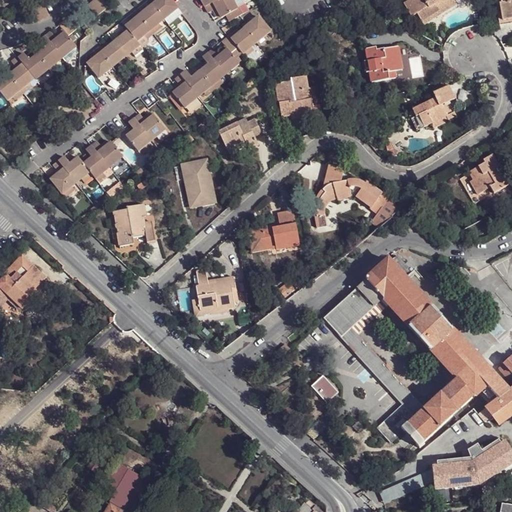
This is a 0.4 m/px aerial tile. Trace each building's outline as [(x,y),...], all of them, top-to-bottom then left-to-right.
[(103,0),(94,0),(94,1),(103,12),(109,7),(103,0)] [(141,12),(143,15),(141,17),(152,32),(160,25),(165,22),(174,15),(179,11),(169,0),(154,0),(154,1),(156,4),(153,6),(148,10),(146,8),(141,12)] [(202,0),(200,1),(207,13),(209,12),(212,11),(215,16),(217,15),(219,18),(225,16),(236,10),(230,0),(202,0)] [(440,13),(456,3),(454,0),(417,0),(422,9),(418,10),(424,20),(439,11),(440,13)] [(511,0),(507,0),(502,1),(498,2),(500,20),(511,17),(511,0)] [(94,1),(88,5),(97,17),(103,12),(94,1)] [(42,3),(36,7),(42,19),(49,15),(42,3)] [(241,16),(250,11),(247,4),(237,9),(241,16)] [(268,13),(263,5),(260,6),(265,15),(268,13)] [(36,7),(29,10),(36,23),(42,19),(36,7)] [(225,16),(228,23),(241,16),(237,9),(236,10),(225,16)] [(439,11),(424,20),(426,23),(440,13),(439,11)] [(168,25),(177,18),(174,15),(165,22),(168,25)] [(71,16),(65,20),(75,31),(80,27),(71,16)] [(129,21),(131,23),(126,28),(129,32),(138,43),(146,37),(152,32),(141,17),(136,20),(135,17),(129,21)] [(243,24),(245,27),(243,28),(254,42),(263,36),(268,31),(257,18),(251,22),(250,19),(243,24)] [(65,20),(60,25),(63,29),(66,33),(68,36),(75,31),(65,20)] [(155,35),(163,29),(160,25),(152,32),(155,35)] [(281,34),(277,27),(273,30),(277,36),(281,34)] [(232,38),(230,39),(228,37),(222,41),(228,50),(231,53),(237,49),(241,53),(249,46),(254,42),(243,28),(238,32),(236,30),(230,35),(232,38)] [(102,47),(105,51),(102,54),(114,68),(122,61),(132,53),(141,46),(138,43),(129,32),(126,34),(123,31),(118,34),(120,38),(110,46),(107,43),(102,47)] [(59,32),(54,35),(51,32),(46,36),(63,58),(71,51),(77,47),(68,36),(66,33),(61,35),(59,32)] [(146,37),(148,41),(155,35),(152,32),(146,37)] [(37,48),(39,51),(37,54),(50,68),(57,62),(63,58),(46,36),(39,40),(42,44),(37,48)] [(258,47),(266,41),(263,36),(254,42),(258,47)] [(141,46),(142,48),(150,42),(148,41),(146,37),(138,43),(141,46)] [(132,53),(136,57),(144,50),(142,48),(141,46),(132,53)] [(245,58),(253,51),(249,46),(241,53),(242,55),(245,58)] [(367,50),(368,61),(364,63),(366,73),(370,73),(372,83),(389,80),(388,73),(403,70),(400,57),(396,56),(395,48),(367,50)] [(218,53),(215,50),(209,54),(226,76),(240,64),(239,63),(231,53),(228,50),(225,52),(223,49),(218,53)] [(237,49),(231,53),(239,63),(242,61),(239,57),(242,55),(241,53),(237,49)] [(66,61),(74,55),(71,51),(63,58),(66,61)] [(9,68),(11,71),(9,74),(21,89),(29,82),(34,77),(35,79),(40,75),(50,68),(37,54),(33,56),(31,53),(26,56),(24,52),(18,57),(17,56),(12,60),(14,64),(9,68)] [(99,79),(105,75),(114,68),(102,54),(98,56),(95,52),(90,57),(92,61),(88,64),(89,66),(99,79)] [(211,87),(220,80),(226,76),(209,54),(203,59),(206,64),(201,67),(204,70),(197,75),(195,72),(190,76),(186,72),(176,80),(178,85),(174,89),(176,92),(172,94),(183,109),(203,94),(211,87)] [(117,72),(125,66),(122,61),(114,68),(117,72)] [(53,72),(60,66),(57,62),(50,68),(53,72)] [(40,75),(43,79),(53,72),(50,68),(40,75)] [(105,75),(108,79),(117,72),(114,68),(105,75)] [(0,77),(0,91),(7,100),(12,96),(21,89),(9,74),(6,76),(4,74),(0,77)] [(289,79),(273,81),(276,100),(277,100),(279,116),(280,116),(281,116),(281,115),(289,114),(289,111),(311,107),(309,99),(307,85),(305,74),(288,76),(289,79)] [(215,91),(223,85),(220,80),(211,87),(215,91)] [(252,81),(245,87),(249,91),(255,86),(252,81)] [(25,93),(31,86),(29,82),(21,89),(25,93)] [(307,85),(309,99),(315,97),(313,84),(307,85)] [(447,85),(430,92),(433,96),(436,105),(439,103),(447,100),(453,98),(447,85)] [(211,87),(203,94),(207,98),(215,91),(211,87)] [(12,96),(15,100),(25,93),(21,89),(12,96)] [(433,96),(410,107),(413,115),(416,114),(424,110),(436,105),(433,96)] [(447,100),(439,103),(445,116),(446,119),(454,115),(447,100)] [(436,105),(424,110),(430,122),(445,116),(439,103),(436,105)] [(289,117),(317,113),(311,107),(289,111),(289,114),(289,117)] [(424,110),(416,114),(421,126),(429,123),(430,122),(424,110)] [(281,115),(281,116),(280,116),(281,123),(290,123),(289,117),(289,114),(281,115)] [(413,115),(409,117),(414,129),(421,126),(416,114),(413,115)] [(142,119),(138,115),(134,118),(152,140),(157,136),(165,129),(153,115),(150,117),(148,115),(142,119)] [(430,122),(429,123),(431,127),(447,120),(446,119),(445,116),(430,122)] [(138,151),(147,144),(152,140),(134,118),(127,123),(131,127),(126,131),(128,134),(126,136),(138,151)] [(396,120),(388,122),(390,129),(397,127),(396,120)] [(245,122),(218,135),(227,152),(244,145),(245,148),(247,152),(257,147),(254,140),(260,136),(254,122),(247,125),(245,122)] [(201,129),(199,130),(202,134),(208,129),(204,124),(200,127),(201,129)] [(160,140),(168,134),(165,129),(157,136),(160,140)] [(188,135),(181,141),(186,147),(194,140),(190,135),(188,135)] [(85,158),(88,162),(84,164),(91,171),(94,176),(96,178),(105,171),(103,168),(113,161),(114,163),(123,156),(112,142),(108,145),(106,142),(102,146),(99,141),(87,150),(90,155),(85,158)] [(395,157),(398,152),(393,149),(392,142),(386,143),(388,153),(395,157)] [(141,154),(150,148),(147,144),(138,151),(141,154)] [(244,145),(227,152),(228,156),(245,148),(244,145)] [(114,163),(117,167),(126,160),(123,156),(114,163)] [(459,180),(473,204),(492,193),(493,195),(508,185),(502,176),(506,174),(500,164),(496,166),(491,156),(482,162),(483,164),(468,174),(469,175),(459,180)] [(53,174),(55,177),(51,180),(64,195),(72,188),(82,179),(91,171),(84,164),(79,157),(75,160),(73,158),(68,162),(65,158),(54,167),(57,171),(53,174)] [(188,183),(186,184),(191,208),(214,203),(205,162),(185,166),(188,183)] [(47,175),(55,170),(51,163),(43,168),(47,175)] [(311,214),(313,226),(325,224),(323,212),(322,210),(323,208),(324,205),(325,202),(327,200),(329,198),(334,197),(335,199),(348,194),(348,193),(354,196),(353,196),(360,202),(368,207),(367,207),(374,213),(375,211),(385,197),(386,195),(379,190),(364,179),(363,181),(344,169),(328,165),(324,184),(320,186),(317,189),(314,193),(313,197),(311,201),(311,205),(311,209),(311,214)] [(82,179),(85,183),(94,176),(91,171),(82,179)] [(100,182),(108,175),(105,171),(96,178),(100,182)] [(146,184),(142,180),(134,184),(139,190),(146,184)] [(67,199),(75,192),(72,188),(64,195),(67,199)] [(96,205),(99,209),(111,199),(107,194),(99,201),(99,202),(96,205)] [(401,208),(385,197),(375,211),(378,214),(372,222),(378,227),(401,208)] [(94,214),(99,209),(96,205),(90,210),(94,214)] [(145,205),(127,208),(128,210),(114,213),(114,217),(116,225),(117,230),(118,235),(120,247),(134,245),(133,239),(146,237),(148,246),(157,245),(152,222),(145,223),(145,217),(146,217),(145,205)] [(412,212),(407,206),(393,217),(399,223),(412,212)] [(271,227),(247,232),(249,241),(254,240),(257,249),(275,245),(276,250),(299,245),(292,212),(276,215),(278,225),(279,228),(272,230),(271,227)] [(254,240),(249,241),(252,255),(276,250),(275,245),(257,249),(254,240)] [(31,268),(33,265),(22,255),(19,258),(31,268)] [(398,256),(391,262),(404,277),(412,271),(406,264),(398,256)] [(19,258),(0,277),(0,302),(6,296),(7,295),(8,296),(23,309),(35,297),(31,293),(34,289),(46,277),(33,265),(31,268),(19,258)] [(390,305),(457,380),(474,398),(486,386),(494,394),(499,399),(510,391),(505,386),(497,377),(480,359),(404,277),(391,262),(388,260),(366,280),(383,299),(390,305)] [(406,264),(412,271),(415,268),(408,262),(406,264)] [(206,271),(197,273),(199,287),(197,288),(198,301),(199,309),(219,307),(219,312),(228,310),(236,309),(233,289),(236,289),(234,278),(208,282),(206,271)] [(296,274),(282,285),(289,293),(303,283),(296,274)] [(324,319),(341,337),(351,328),(383,299),(366,280),(324,319)] [(282,285),(278,289),(284,297),(289,293),(282,285)] [(0,307),(8,298),(20,311),(23,309),(8,296),(7,295),(6,296),(0,302),(0,307)] [(351,328),(358,335),(390,305),(383,299),(351,328)] [(219,307),(199,309),(198,301),(193,301),(196,318),(229,313),(228,310),(219,312),(219,307)] [(415,418),(425,409),(358,335),(351,328),(341,337),(402,404),(415,418)] [(283,356),(290,349),(285,344),(278,351),(283,356)] [(511,374),(511,356),(503,364),(503,365),(511,374),(511,375),(511,374)] [(511,374),(503,365),(498,369),(506,379),(511,374)] [(310,386),(326,403),(338,392),(322,375),(310,386)] [(474,398),(457,380),(425,409),(415,418),(408,425),(406,423),(401,429),(405,433),(417,445),(421,449),(426,445),(424,443),(474,398)] [(511,389),(510,391),(499,399),(479,415),(487,425),(495,419),(500,426),(511,416),(511,389)] [(377,429),(392,444),(397,440),(405,433),(401,429),(406,423),(408,425),(415,418),(402,404),(377,429)] [(437,462),(437,466),(472,462),(501,444),(499,440),(471,458),(437,462)] [(437,466),(432,467),(433,470),(434,483),(435,486),(478,481),(511,460),(511,451),(506,441),(501,444),(472,462),(437,466)] [(97,469),(102,462),(94,456),(89,463),(97,469)] [(511,460),(478,481),(435,486),(435,490),(480,486),(511,465),(511,460)] [(118,487),(129,468),(119,462),(108,481),(118,487)] [(129,510),(149,478),(129,468),(118,487),(110,500),(129,510)] [(434,483),(433,470),(380,493),(385,504),(434,483)] [(52,511),(54,511),(58,507),(45,500),(42,505),(52,511)] [(125,511),(110,503),(105,511),(125,511)]
